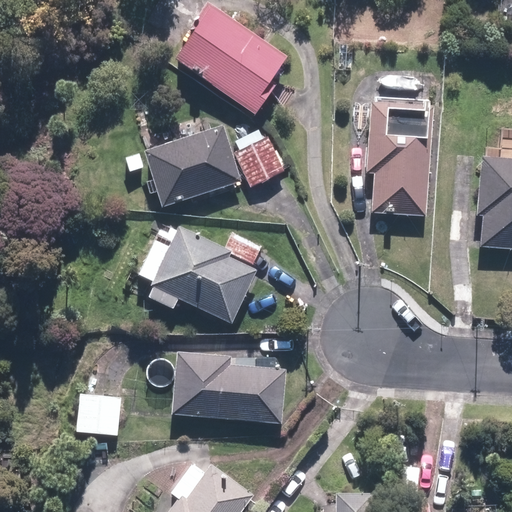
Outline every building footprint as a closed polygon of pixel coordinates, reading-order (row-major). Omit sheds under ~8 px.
[(176,59),(256,116),(276,88),(271,85),(290,58),(209,1),(190,27),(196,31),(176,59)] [(372,213),(427,216),(434,105),(373,101),(368,174),(375,174),(372,213)] [(243,182),(224,126),(146,152),(165,207),(243,182)] [(263,140),(259,130),(236,141),(240,150),(263,140)] [(251,186),(285,171),(270,137),(263,140),(240,150),(236,153),(251,186)] [(511,249),(511,158),(482,156),(478,215),(484,216),(482,247),(511,249)] [(176,236),(160,229),(141,274),(157,281),(150,297),(175,308),(179,300),(233,324),(258,268),(251,265),(260,246),(233,234),(227,249),(179,228),(176,236)] [(175,351),(171,413),(283,420),(286,367),(276,367),(276,356),(258,355),(257,367),(236,366),(237,355),(175,351)] [(123,397),(81,393),(77,431),(119,436),(123,397)] [(191,462),(170,490),(178,496),(166,511),(239,511),(254,493),(215,464),(208,475),(191,462)] [(335,511),(379,511),(381,490),(337,487),(335,511)]
